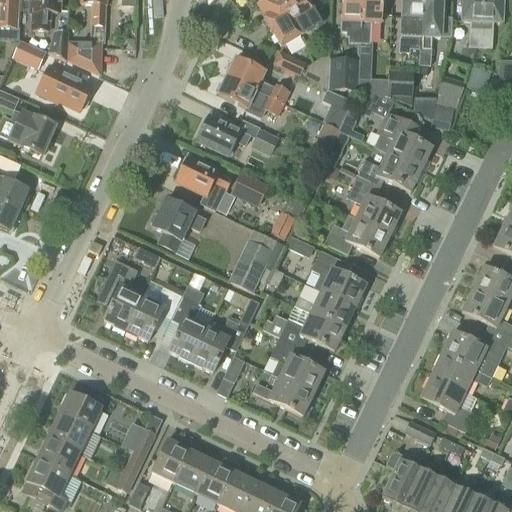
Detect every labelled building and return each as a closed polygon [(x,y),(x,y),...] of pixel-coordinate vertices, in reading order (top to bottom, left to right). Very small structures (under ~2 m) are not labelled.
[(0,0),(0,32),(8,33),(8,32),(17,33),(18,0),(0,0)] [(29,0),(29,16),(34,16),(34,23),(32,23),(31,33),(47,34),(47,23),(45,23),(45,17),(57,18),(57,1),(57,0),(29,0)] [(91,24),(104,25),(104,0),(70,0),(71,3),(79,3),(78,7),(91,7),(91,24)] [(299,39),(292,26),(276,0),(269,0),(257,7),(265,20),(262,21),(280,51),(299,39)] [(276,0),(292,26),(299,39),(310,32),(310,33),(320,27),(303,0),(276,0)] [(359,47),(361,0),(340,0),(339,35),(345,36),(345,40),(347,40),(347,46),(351,46),(359,47)] [(361,0),(359,47),(359,48),(368,48),(369,45),(369,27),(380,28),(380,0),(361,0)] [(401,0),(401,5),(400,42),(409,43),(408,53),(419,53),(421,0),(401,0)] [(421,0),(419,53),(418,70),(429,70),(431,41),(440,41),(440,40),(449,41),(450,21),(440,21),(441,0),(421,0)] [(479,42),(481,0),(461,0),(460,25),(469,26),(468,51),(476,52),(479,42)] [(500,28),(501,9),(501,0),(481,0),(479,42),(476,52),(491,52),(492,27),(500,28)] [(55,59),(61,59),(66,59),(67,42),(67,39),(52,38),(47,57),(55,59)] [(133,44),(123,43),(123,52),(133,53),(133,44)] [(11,61),(37,73),(45,56),(19,44),(11,61)] [(98,78),(99,47),(66,45),(66,59),(61,59),(60,61),(98,78)] [(369,45),(368,48),(359,48),(358,63),(357,82),(370,83),(371,46),(369,45)] [(315,72),(326,92),(327,93),(329,62),(329,54),(312,65),(316,71),(315,72)] [(315,72),(316,71),(312,65),(306,68),(278,55),(272,67),(326,92),(315,72)] [(259,84),(263,76),(234,62),(234,64),(230,65),(227,70),(229,74),(226,80),(282,108),(288,94),(274,88),(273,90),(259,84)] [(351,63),(329,62),(327,93),(351,94),(357,94),(357,88),(357,82),(358,63),(351,63)] [(511,66),(497,66),(496,90),(511,90),(511,66)] [(49,69),(36,97),(49,103),(50,101),(79,115),(80,113),(84,112),(87,105),(85,102),(90,92),(73,84),(74,82),(49,69)] [(463,89),(484,95),(489,75),(470,69),(463,89)] [(413,75),(388,73),(387,88),(386,99),(410,109),(413,75)] [(123,92),(124,82),(105,80),(104,90),(123,92)] [(264,115),(275,121),(282,108),(226,80),(223,87),(219,88),(216,93),(218,97),(217,98),(244,111),(243,114),(261,123),(264,115)] [(463,89),(440,82),(436,99),(434,105),(435,106),(453,111),(456,112),(463,89)] [(18,101),(0,93),(0,111),(12,116),(18,101)] [(326,93),(321,104),(346,116),(351,104),(326,93)] [(378,99),(357,98),(350,112),(368,120),(378,99)] [(414,111),(432,112),(434,105),(436,99),(414,98),(414,111)] [(434,111),(431,123),(449,127),(453,111),(435,106),(434,111)] [(3,121),(0,127),(0,139),(22,149),(21,150),(41,159),(54,129),(34,120),(33,121),(20,115),(19,117),(15,127),(9,124),(3,121)] [(372,151),(385,157),(420,174),(430,152),(422,148),(427,138),(386,118),(376,138),(378,139),(372,151)] [(197,142),(196,144),(227,159),(234,143),(245,148),(248,140),(236,133),(207,120),(202,131),(199,129),(194,140),(197,142)] [(339,133),(323,126),(310,155),(325,162),(328,157),(339,133)] [(258,132),(253,142),(255,143),(273,152),(277,142),(258,132)] [(328,157),(325,162),(323,166),(328,168),(332,170),(337,161),(328,157)] [(420,174),(385,157),(378,172),(363,164),(354,183),(378,194),(382,184),(409,196),(420,174)] [(186,162),(175,185),(203,198),(198,208),(214,215),(225,194),(230,183),(186,162)] [(328,168),(324,177),(336,183),(340,174),(328,168)] [(0,205),(17,214),(26,193),(11,187),(13,181),(0,175),(0,205)] [(230,197),(249,206),(258,210),(267,191),(259,186),(240,176),(230,197)] [(373,204),(378,194),(354,183),(345,201),(361,209),(354,222),(389,239),(399,217),(373,204)] [(288,198),(280,215),(296,223),(304,207),(288,198)] [(149,224),(150,226),(152,227),(151,231),(162,236),(157,247),(175,255),(187,230),(198,235),(204,223),(193,218),(184,213),(184,212),(164,203),(157,218),(155,217),(152,218),(149,224)] [(17,214),(0,205),(0,230),(8,234),(17,214)] [(511,208),(502,228),(511,232),(511,208)] [(347,218),(340,232),(332,229),(323,247),(347,259),(352,248),(378,261),(389,239),(354,222),(347,218)] [(511,232),(502,228),(492,250),(511,259),(511,232)] [(313,242),(316,235),(306,230),(303,237),(313,242)] [(284,249),(284,250),(293,254),(298,244),(289,239),(284,249)] [(270,272),(271,271),(273,272),(284,250),(284,249),(276,245),(271,255),(247,244),(227,285),(252,296),(265,269),(270,272)] [(132,262),(154,272),(160,261),(137,251),(132,262)] [(319,295),(354,311),(364,289),(338,276),(343,266),(320,255),(310,275),(318,279),(312,292),(319,295)] [(102,324),(124,335),(141,301),(127,294),(137,275),(116,265),(98,301),(110,307),(102,324)] [(271,271),(270,272),(264,284),(276,290),(283,277),(273,272),(271,271)] [(511,276),(509,283),(482,271),(471,293),(507,310),(511,298),(511,276)] [(186,291),(181,301),(197,309),(202,299),(186,291)] [(141,301),(124,335),(147,345),(159,319),(170,324),(181,301),(162,292),(155,308),(141,301)] [(487,328),(483,338),(506,350),(511,338),(511,328),(500,323),(507,310),(471,293),(460,315),(487,328)] [(309,317),(309,316),(343,333),(354,311),(319,295),(313,308),(298,301),(294,310),(309,317)] [(201,311),(197,309),(181,301),(170,324),(180,329),(167,355),(189,366),(206,332),(193,326),(201,311)] [(237,328),(246,332),(246,333),(258,306),(249,302),(237,328)] [(333,355),(343,333),(309,316),(309,317),(294,310),(293,310),(286,324),(275,319),(271,326),(266,324),(261,332),(279,341),(301,352),(306,342),(333,355)] [(235,355),(246,333),(246,332),(237,328),(227,323),(219,339),(206,332),(189,366),(211,377),(224,350),(235,355)] [(478,348),(451,336),(440,358),(476,375),(476,374),(491,381),(507,350),(506,350),(483,338),(478,348)] [(312,398),(323,375),(296,363),(301,352),(279,341),(269,360),(278,365),(271,378),(278,381),(312,398)] [(440,358),(430,380),(464,396),(471,382),(487,390),(491,381),(476,374),(476,375),(440,358)] [(243,365),(232,360),(222,382),(233,387),(243,365)] [(445,414),(440,425),(464,436),(473,417),(458,410),(464,396),(430,380),(419,402),(445,414)] [(301,420),(312,398),(278,381),(271,395),(256,388),(252,396),(301,420)] [(57,419),(89,434),(100,412),(68,396),(57,419)] [(501,414),(509,418),(511,412),(511,402),(508,401),(501,414)] [(79,457),(89,434),(57,419),(46,441),(79,457)] [(427,453),(429,448),(434,438),(409,425),(404,436),(422,445),(419,449),(427,453)] [(143,433),(132,455),(143,460),(154,438),(143,433)] [(490,437),(485,447),(494,452),(499,441),(490,437)] [(46,441),(36,463),(68,479),(79,457),(46,441)] [(441,441),(438,448),(449,453),(452,446),(441,441)] [(150,476),(173,487),(188,454),(166,443),(150,476)] [(463,451),(452,446),(449,453),(459,459),(463,451)] [(479,457),(478,458),(489,463),(493,456),(482,451),(480,454),(479,457)] [(188,454),(173,487),(195,497),(210,465),(188,454)] [(394,473),(381,500),(382,500),(382,499),(392,504),(390,511),(398,511),(417,473),(416,473),(419,467),(394,456),(390,457),(385,469),(394,473)] [(504,461),(493,456),(489,463),(500,469),(504,461)] [(140,466),(131,461),(123,477),(133,481),(140,466)] [(68,479),(36,463),(25,485),(26,486),(20,496),(53,511),(62,511),(66,503),(58,499),(68,479)] [(232,475),(210,465),(195,497),(217,508),(232,475)] [(420,511),(435,482),(417,473),(398,511),(420,511)] [(232,475),(217,508),(225,511),(242,511),(254,486),(232,475)] [(123,477),(116,492),(125,497),(133,481),(123,477)] [(443,511),(453,491),(435,482),(420,511),(443,511)] [(465,511),(472,500),(471,499),(475,491),(457,482),(453,491),(443,511),(465,511)] [(138,511),(148,491),(138,486),(128,507),(137,511),(138,511)] [(268,511),(276,497),(254,486),(242,511),(268,511)] [(296,511),(299,507),(276,497),(268,511),(296,511)] [(488,511),(490,508),(472,500),(465,511),(488,511)]
